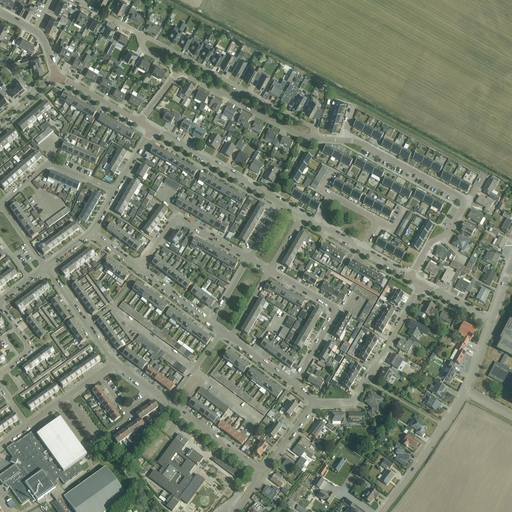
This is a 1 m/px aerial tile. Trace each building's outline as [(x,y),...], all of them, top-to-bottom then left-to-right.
[(14,1),(12,0),(7,0),(4,5),(10,8),(14,1)] [(22,14),(26,7),(28,4),(22,1),(20,0),(18,0),(17,2),(16,5),(18,6),(16,11),(22,14)] [(62,0),(60,0),(57,5),(65,9),(68,11),(70,12),(72,13),(75,15),(76,13),(78,8),(76,7),(74,10),(72,9),(66,6),(68,3),(69,0),(68,0),(62,0),(63,0),(62,0)] [(121,14),(127,4),(119,0),(118,0),(113,10),(121,14)] [(26,7),(22,14),(28,18),(31,13),(33,14),(37,7),(35,5),(34,7),(31,6),(29,9),(26,7)] [(68,11),(57,5),(54,12),(61,15),(63,12),(66,14),(68,11)] [(140,24),(144,17),(134,11),(135,9),(131,7),(128,13),(132,15),(130,19),(140,24)] [(75,15),(72,21),(71,22),(74,23),(75,22),(83,26),(88,16),(80,12),(79,14),(76,13),(75,15)] [(152,12),(149,18),(145,25),(148,26),(147,28),(156,33),(160,26),(154,23),(156,20),(153,18),(155,14),(152,12)] [(48,23),(55,27),(58,21),(51,17),(48,23)] [(97,31),(101,23),(94,19),(89,29),(93,31),(93,29),(97,31)] [(0,24),(0,29),(5,32),(8,26),(1,22),(0,24)] [(174,29),(168,38),(173,41),(176,36),(179,37),(182,31),(186,23),(183,22),(179,29),(178,29),(178,28),(176,27),(175,27),(174,29)] [(55,27),(48,23),(45,29),(52,33),(55,27)] [(107,26),(103,35),(100,33),(96,40),(100,41),(102,37),(109,41),(111,38),(115,30),(107,26)] [(116,36),(112,43),(122,48),(128,37),(121,33),(119,38),(116,36)] [(190,43),(193,37),(189,35),(188,37),(184,35),(179,44),(184,47),(187,42),(190,43)] [(20,41),(18,45),(22,47),(20,49),(23,51),(24,48),(28,42),(22,38),(20,41)] [(193,42),(189,50),(194,53),(197,47),(200,49),(204,43),(199,41),(194,38),(192,42),(193,42)] [(24,48),(23,50),(26,52),(27,50),(30,52),(29,54),(32,56),(35,50),(32,49),(34,45),(28,42),(24,48)] [(63,56),(67,49),(62,46),(63,45),(61,44),(57,50),(60,51),(58,54),(63,56)] [(206,44),(205,46),(200,56),(205,58),(208,53),(211,55),(214,49),(210,46),(206,44)] [(67,49),(63,56),(68,59),(70,60),(75,52),(72,51),(73,49),(68,47),(67,49)] [(128,51),(124,58),(123,61),(127,63),(128,60),(134,63),(138,55),(133,52),(132,53),(128,51)] [(240,51),(237,57),(235,60),(238,62),(232,73),(239,77),(247,62),(241,59),(243,56),(244,53),(240,51)] [(78,54),(75,52),(70,60),(73,62),(71,65),(76,67),(81,59),(78,58),(79,56),(77,55),(78,54)] [(222,59),(224,55),(225,54),(220,52),(219,54),(216,52),(211,62),(216,64),(219,59),(221,60),(222,59)] [(226,57),(224,61),(221,67),(226,70),(230,64),(232,65),(235,60),(237,57),(229,53),(226,57)] [(81,59),(76,67),(81,70),(82,68),(85,69),(88,63),(90,60),(86,57),(84,61),(81,59)] [(34,67),(41,65),(39,58),(30,61),(31,64),(33,64),(34,67)] [(146,70),(150,62),(143,58),(138,66),(146,70)] [(88,63),(85,69),(87,70),(84,76),(89,78),(94,69),(90,66),(91,64),(88,63)] [(146,75),(141,84),(143,85),(145,87),(149,80),(150,81),(151,78),(152,76),(153,74),(159,77),(161,78),(165,71),(162,70),(163,69),(155,65),(153,64),(150,69),(146,75)] [(34,67),(30,68),(32,75),(33,77),(35,76),(34,75),(43,72),(41,65),(34,67)] [(257,79),(260,72),(262,69),(259,67),(257,71),(251,67),(244,80),(251,83),(254,77),(257,79)] [(94,69),(89,78),(94,81),(95,79),(98,80),(103,70),(101,69),(99,71),(95,68),(94,69)] [(106,72),(103,70),(98,80),(100,81),(99,84),(103,87),(108,79),(105,78),(107,74),(105,73),(106,72)] [(16,73),(21,78),(24,82),(27,79),(23,75),(19,71),(16,73)] [(260,72),(257,79),(259,80),(256,86),(263,90),(269,77),(260,72)] [(108,79),(103,87),(108,89),(111,91),(116,82),(117,80),(114,79),(114,80),(109,77),(108,79)] [(274,80),(268,93),(274,96),(277,92),(279,93),(282,88),(284,86),(284,85),(286,81),(283,79),(281,84),(274,80)] [(18,85),(15,87),(20,93),(25,88),(19,81),(16,83),(18,85)] [(118,84),(116,82),(111,91),(113,92),(111,95),(116,98),(121,90),(116,88),(118,84)] [(283,96),(281,100),(287,103),(291,96),(294,98),(298,90),(299,88),(290,83),(287,88),(283,96)] [(182,95),(180,98),(185,100),(181,106),(187,109),(191,101),(189,99),(191,95),(195,89),(188,85),(183,92),(182,95)] [(20,93),(15,87),(12,89),(11,88),(8,90),(14,98),(20,93)] [(121,90),(116,98),(121,101),(123,98),(125,99),(126,97),(127,96),(130,90),(128,89),(127,89),(124,89),(122,87),(121,90)] [(126,97),(125,99),(128,101),(132,104),(137,95),(133,92),(130,90),(127,96),(126,97)] [(298,90),(294,98),(296,99),(293,106),(299,110),(306,97),(300,94),(301,91),(298,90)] [(66,104),(70,97),(64,94),(61,92),(56,102),(64,107),(66,104)] [(195,95),(193,98),(196,100),(195,102),(202,106),(200,110),(204,112),(206,108),(208,104),(210,101),(207,99),(209,97),(207,96),(200,92),(197,97),(195,95)] [(137,95),(132,104),(137,106),(140,107),(144,99),(145,98),(138,93),(137,95)] [(4,97),(0,100),(0,101),(4,107),(9,102),(4,97)] [(70,97),(66,104),(71,107),(75,100),(70,97)] [(80,103),(75,100),(71,107),(77,110),(80,103)] [(211,106),(208,104),(206,108),(209,109),(210,108),(213,110),(212,111),(218,113),(223,105),(217,102),(214,100),(213,102),(211,106)] [(312,100),(305,113),(312,117),(313,114),(320,117),(323,110),(317,108),(314,106),(317,102),(312,100)] [(341,112),(344,103),(336,100),(333,110),(341,112)] [(41,107),(46,112),(51,108),(46,102),(41,107)] [(80,103),(77,110),(82,113),(86,106),(80,103)] [(86,106),(82,113),(87,116),(91,109),(86,106)] [(46,112),(41,107),(36,111),(41,117),(43,118),(45,121),(51,118),(46,112)] [(219,117),(219,118),(222,120),(225,122),(227,119),(232,121),(237,112),(228,107),(223,116),(220,115),(219,117)] [(97,112),(91,109),(87,116),(91,118),(88,122),(92,124),(95,120),(93,119),(97,112)] [(177,122),(181,116),(173,112),(172,113),(165,109),(162,113),(166,115),(163,120),(171,124),(174,120),(177,122)] [(332,113),(330,120),(338,122),(341,113),(333,110),(332,113)] [(43,118),(36,111),(32,115),(37,121),(38,122),(43,118)] [(32,115),(27,119),(32,125),(37,121),(32,115)] [(104,125),(107,119),(102,115),(98,122),(104,125)] [(219,118),(219,117),(216,115),(214,120),(212,119),(210,122),(215,125),(219,118)] [(248,130),(251,126),(248,124),(251,120),(242,115),(238,123),(244,126),(243,128),(248,130)] [(196,126),(193,131),(195,133),(193,137),(196,139),(196,138),(202,142),(207,133),(206,133),(207,130),(207,129),(204,128),(203,128),(201,130),(198,128),(199,127),(198,127),(201,122),(202,121),(203,122),(205,119),(201,117),(196,126)] [(185,121),(180,129),(187,133),(189,129),(193,131),(196,126),(192,124),(192,125),(190,124),(192,121),(187,118),(185,121)] [(32,125),(27,119),(22,123),(27,129),(32,125)] [(113,122),(107,119),(104,125),(109,128),(113,122)] [(330,121),(327,130),(331,131),(335,132),(338,122),(330,120),(330,121)] [(366,125),(357,120),(353,127),(362,132),(366,125)] [(113,122),(109,128),(114,131),(118,125),(113,122)] [(27,129),(22,123),(17,127),(22,133),(25,131),(27,133),(30,131),(27,129)] [(251,126),(248,130),(248,132),(250,133),(252,130),(255,132),(255,131),(258,132),(258,133),(261,135),(265,127),(256,123),(254,127),(251,126)] [(118,125),(114,131),(120,134),(123,128),(118,125)] [(371,137),(375,130),(366,125),(362,132),(371,137)] [(129,131),(123,128),(120,134),(125,137),(129,131)] [(276,146),(279,140),(276,139),(278,135),(270,130),(265,140),(276,146)] [(380,142),(384,135),(375,130),(371,137),(380,142)] [(13,131),(8,135),(13,141),(18,137),(13,131)] [(129,131),(125,137),(130,141),(134,134),(129,131)] [(8,135),(3,139),(8,145),(13,141),(8,135)] [(223,145),(227,138),(224,137),(222,140),(213,135),(211,139),(212,139),(208,146),(216,150),(220,144),(223,145)] [(279,140),(276,146),(276,147),(282,150),(284,146),(290,150),(294,143),(284,138),(282,142),(279,140)] [(8,145),(3,139),(0,141),(0,144),(4,149),(8,145)] [(239,150),(242,144),(244,141),(240,139),(235,148),(227,144),(222,153),(230,158),(235,148),(239,150)] [(390,151),(394,144),(385,139),(381,146),(390,151)] [(67,153),(70,146),(71,144),(62,140),(58,150),(67,153)] [(399,156),(403,149),(394,144),(390,151),(399,156)] [(75,149),(70,146),(67,153),(72,156),(75,149)] [(331,157),(335,150),(326,146),(322,153),(331,157)] [(156,156),(159,150),(154,147),(150,153),(156,156)] [(81,151),(75,149),(72,156),(78,158),(81,151)] [(408,161),(412,154),(403,149),(399,156),(408,161)] [(120,150),(117,156),(123,159),(126,154),(120,150)] [(159,150),(156,156),(161,160),(165,153),(159,150)] [(340,162),(344,155),(335,150),(331,157),(340,162)] [(87,154),(81,151),(78,158),(84,161),(87,154)] [(32,156),(37,162),(42,158),(37,152),(32,156)] [(421,164),(425,157),(416,152),(412,159),(421,164)] [(165,153),(161,160),(166,163),(170,156),(165,153)] [(245,166),(249,159),(247,157),(247,156),(241,153),(236,162),(239,163),(245,166)] [(254,163),(250,170),(259,175),(263,168),(264,165),(256,160),(259,155),(256,153),(252,160),(251,162),(254,163)] [(312,157),(305,153),(300,162),(307,166),(312,157)] [(87,154),(84,161),(89,163),(92,156),(87,154)] [(349,167),(353,160),(344,155),(340,162),(349,167)] [(32,156),(27,160),(32,166),(37,162),(32,156)] [(98,159),(92,156),(89,163),(95,166),(98,159)] [(123,159),(117,156),(113,161),(120,165),(123,159)] [(170,156),(166,163),(172,166),(176,159),(170,156)] [(430,169),(434,162),(425,157),(421,164),(430,169)] [(363,170),(367,163),(358,158),(354,165),(363,170)] [(176,159),(172,166),(177,169),(181,162),(176,159)] [(32,166),(27,160),(22,165),(27,170),(32,166)] [(113,161),(110,166),(117,170),(120,165),(113,161)] [(270,163),(266,168),(265,168),(263,170),(265,171),(267,172),(264,178),(272,183),(279,172),(270,168),(272,165),(271,164),(272,162),(271,161),(270,163)] [(181,162),(177,169),(182,172),(186,165),(181,162)] [(302,175),(307,166),(300,162),(295,171),(302,175)] [(439,174),(443,167),(434,162),(430,169),(439,174)] [(372,175),(376,168),(367,163),(363,170),(372,175)] [(22,165),(18,169),(23,174),(27,170),(22,165)] [(142,165),(139,171),(146,174),(149,169),(142,165)] [(192,168),(186,165),(182,172),(188,175),(192,168)] [(117,170),(110,166),(107,172),(114,176),(117,170)] [(197,172),(192,168),(188,175),(193,178),(197,172)] [(372,175),(371,178),(379,182),(381,180),(383,175),(385,173),(376,168),(372,175)] [(23,174),(18,169),(13,173),(18,178),(23,174)] [(139,171),(136,176),(140,178),(138,181),(142,183),(143,180),(142,180),(146,174),(139,171)] [(297,184),(302,175),(295,171),(290,180),(297,184)] [(449,183),(453,176),(444,171),(440,178),(449,183)] [(13,173),(8,177),(14,183),(18,178),(13,173)] [(48,180),(47,182),(53,184),(54,182),(57,175),(51,173),(48,180)] [(57,175),(54,182),(60,185),(63,178),(57,175)] [(204,185),(208,178),(202,175),(199,181),(204,185)] [(458,188),(462,181),(453,176),(449,183),(458,188)] [(8,177),(4,181),(9,187),(14,183),(8,177)] [(68,180),(63,178),(60,185),(65,187),(68,180)] [(208,178),(204,185),(209,188),(213,181),(208,178)] [(394,182),(386,178),(382,185),(391,190),(394,182)] [(500,198),(492,193),(497,184),(496,184),(498,181),(492,178),(490,181),(489,180),(484,190),(485,191),(484,194),(498,202),(500,198)] [(74,182),(68,180),(65,187),(71,189),(74,182)] [(133,180),(130,186),(137,190),(137,189),(139,191),(142,186),(140,184),(133,180)] [(341,192),(345,184),(336,180),(332,187),(341,192)] [(9,187),(4,181),(0,184),(0,186),(4,191),(9,187)] [(213,181),(209,188),(215,191),(219,184),(213,181)] [(467,193),(471,185),(462,181),(458,188),(467,193)] [(74,182),(71,189),(77,192),(80,185),(74,182)] [(403,187),(394,182),(391,190),(400,194),(403,187)] [(219,184),(215,191),(220,194),(224,187),(219,184)] [(350,196),(354,189),(345,184),(341,192),(350,196)] [(137,190),(130,186),(127,191),(134,195),(137,190)] [(224,187),(220,194),(226,197),(229,190),(224,187)] [(412,192),(403,187),(400,194),(409,199),(412,192)] [(295,189),(291,196),(300,201),(304,194),(295,189)] [(359,201),(363,194),(354,189),(350,196),(359,201)] [(229,190),(226,197),(231,200),(235,193),(229,190)] [(422,202),(426,195),(417,190),(413,197),(422,202)] [(134,195),(127,191),(124,197),(131,200),(134,195)] [(94,193),(91,199),(98,202),(101,197),(94,193)] [(240,196),(235,193),(231,200),(236,203),(240,196)] [(177,197),(176,200),(177,201),(178,201),(176,206),(181,209),(185,202),(179,199),(182,195),(179,194),(177,197)] [(304,194),(300,201),(303,203),(308,206),(312,199),(304,194)] [(431,207),(435,200),(426,195),(422,202),(431,207)] [(240,196),(236,203),(239,205),(237,208),(240,210),(246,200),(240,196)] [(365,200),(363,203),(372,208),(376,201),(367,196),(365,200)] [(124,197),(121,202),(127,206),(129,202),(139,208),(140,206),(136,204),(131,200),(124,197)] [(480,197),(476,203),(486,208),(485,211),(488,213),(493,204),(494,205),(495,202),(488,198),(487,200),(480,197)] [(91,199),(88,204),(95,208),(98,202),(91,199)] [(317,211),(321,204),(312,199),(308,206),(317,211)] [(440,212),(444,205),(435,200),(431,207),(440,212)] [(376,201),(372,208),(381,213),(385,206),(376,201)] [(121,202),(118,207),(124,211),(127,206),(121,202)] [(190,206),(185,202),(181,209),(187,212),(190,206)] [(13,214),(20,210),(16,204),(10,209),(13,214)] [(88,204),(85,209),(92,213),(95,208),(88,204)] [(162,206),(158,212),(164,216),(168,211),(162,206)] [(190,206),(187,212),(192,215),(196,209),(190,206)] [(385,206),(381,213),(390,218),(393,211),(385,206)] [(124,211),(118,207),(115,213),(121,217),(124,211)] [(258,208),(254,213),(261,217),(264,212),(258,208)] [(92,213),(85,209),(82,215),(88,219),(92,213)] [(196,209),(192,215),(197,218),(201,212),(196,209)] [(23,215),(20,210),(13,214),(17,219),(23,215)] [(479,225),(484,217),(472,210),(468,218),(479,225)] [(158,212),(154,216),(160,221),(164,216),(158,212)] [(201,212),(197,218),(203,222),(206,215),(201,212)] [(254,213),(251,219),(258,223),(261,217),(254,213)] [(511,234),(511,231),(511,222),(510,222),(511,217),(505,213),(503,217),(507,219),(502,229),(507,231),(506,232),(511,234)] [(27,220),(23,215),(17,219),(21,224),(27,220)] [(88,219),(82,215),(79,220),(85,224),(88,219)] [(212,218),(206,215),(203,222),(208,225),(212,218)] [(160,221),(154,216),(150,221),(157,226),(160,221)] [(217,221),(212,218),(208,225),(213,228),(217,221)] [(217,221),(213,228),(219,231),(222,224),(219,223),(221,220),(218,219),(217,221)] [(251,219),(248,224),(255,228),(258,223),(251,219)] [(27,220),(21,224),(24,229),(30,225),(27,220)] [(150,221),(147,226),(153,231),(157,226),(150,221)] [(427,233),(433,225),(426,221),(421,229),(427,233)] [(467,221),(466,224),(464,223),(463,226),(464,228),(461,232),(468,236),(471,238),(472,236),(475,230),(477,231),(478,230),(479,228),(467,221)] [(69,227),(74,233),(79,230),(74,223),(69,227)] [(112,234),(116,228),(111,224),(106,230),(112,234)] [(222,224),(219,231),(224,234),(228,227),(222,224)] [(248,224),(245,229),(252,233),(255,228),(248,224)] [(30,225),(24,229),(28,234),(34,229),(30,225)] [(153,231),(147,226),(143,231),(144,232),(149,236),(153,231)] [(69,227),(64,231),(69,237),(74,233),(69,227)] [(116,228),(112,234),(117,238),(121,231),(116,228)] [(38,235),(34,229),(28,234),(32,239),(38,235)] [(252,233),(245,229),(242,235),(249,239),(252,233)] [(422,242),(427,233),(421,229),(415,238),(422,242)] [(69,237),(64,231),(59,235),(64,241),(69,237)] [(121,231),(117,238),(121,241),(126,235),(121,231)] [(173,236),(179,241),(182,236),(176,231),(173,236)] [(300,233),(297,238),(304,242),(307,244),(310,238),(300,233)] [(59,235),(54,238),(59,245),(64,241),(59,235)] [(131,239),(126,235),(121,241),(126,245),(131,239)] [(249,239),(242,235),(239,240),(245,244),(249,239)] [(457,237),(452,245),(457,248),(458,248),(459,247),(462,249),(465,250),(468,246),(470,241),(466,239),(459,235),(458,237),(457,237)] [(179,241),(173,236),(169,241),(175,246),(179,241)] [(502,250),(504,247),(507,241),(500,237),(498,240),(496,239),(493,245),(495,246),(498,247),(498,248),(502,250)] [(54,238),(49,242),(54,248),(59,245),(54,238)] [(191,240),(189,244),(191,245),(190,247),(195,250),(196,248),(200,242),(195,238),(193,241),(191,240)] [(304,242),(297,238),(294,244),(301,247),(304,242)] [(384,250),(388,243),(379,238),(375,245),(384,250)] [(417,251),(422,242),(415,238),(410,247),(417,251)] [(131,239),(126,245),(131,249),(136,243),(134,241),(131,239)] [(54,248),(49,242),(44,246),(49,252),(54,248)] [(200,242),(196,248),(195,250),(201,253),(202,251),(206,245),(200,242)] [(136,243),(131,249),(136,253),(141,247),(136,243)] [(397,248),(388,243),(384,250),(393,255),(397,248)] [(479,243),(478,246),(481,248),(489,252),(491,249),(479,243)] [(42,244),(37,247),(39,250),(44,256),(48,253),(49,252),(44,246),(42,244)] [(301,247),(294,244),(291,249),(298,253),(301,247)] [(171,245),(169,249),(180,256),(181,254),(177,252),(178,249),(171,245)] [(211,248),(206,245),(202,251),(207,255),(211,248)] [(320,250),(319,251),(325,255),(329,248),(323,245),(320,250)] [(451,254),(447,252),(439,247),(436,251),(437,251),(435,256),(443,260),(445,255),(449,258),(451,254)] [(211,248),(207,255),(213,258),(216,251),(211,248)] [(334,251),(329,248),(325,255),(330,258),(334,251)] [(402,260),(406,253),(397,248),(393,255),(402,260)] [(90,249),(85,253),(90,259),(95,255),(90,249)] [(298,253),(291,249),(288,254),(295,258),(298,253)] [(216,251),(213,258),(218,261),(222,254),(216,251)] [(340,254),(334,251),(330,258),(336,261),(340,254)] [(485,257),(483,260),(495,267),(498,263),(497,263),(500,258),(499,257),(500,255),(492,251),(491,253),(490,253),(488,252),(486,255),(487,255),(486,258),(485,257)] [(85,253),(80,257),(85,263),(90,259),(85,253)] [(222,254),(218,261),(223,264),(227,257),(222,254)] [(288,254),(285,260),(291,264),(295,258),(288,254)] [(340,254),(336,261),(341,264),(345,257),(340,254)] [(85,263),(80,257),(75,261),(80,267),(85,263)] [(232,260),(227,257),(223,264),(222,266),(228,269),(229,267),(232,260)] [(157,268),(161,262),(156,258),(152,264),(157,268)] [(238,264),(232,260),(229,267),(234,270),(238,264)] [(291,264),(285,260),(282,265),(288,269),(291,264)] [(311,260),(309,263),(306,270),(308,271),(312,265),(313,265),(315,262),(311,260)] [(75,261),(70,264),(75,270),(80,267),(75,261)] [(109,271),(113,265),(108,261),(104,267),(107,270),(105,272),(107,274),(109,271)] [(348,267),(348,268),(354,271),(358,264),(352,261),(348,267)] [(166,266),(161,262),(157,268),(162,272),(166,266)] [(70,264),(65,268),(70,274),(75,270),(70,264)] [(358,264),(354,271),(359,274),(363,267),(358,264)] [(443,269),(445,267),(440,264),(438,268),(429,264),(425,272),(430,275),(430,276),(431,274),(436,277),(439,270),(442,272),(443,269)] [(118,269),(113,265),(109,271),(107,274),(109,271),(114,275),(118,269)] [(166,266),(162,272),(167,275),(171,269),(166,266)] [(167,275),(172,279),(176,273),(174,271),(176,268),(174,266),(171,269),(167,275)] [(363,267),(359,274),(365,278),(369,271),(363,267)] [(482,272),(486,274),(482,282),(490,286),(491,283),(495,275),(488,271),(489,269),(485,267),(482,272)] [(70,274),(65,268),(60,272),(65,278),(70,274)] [(118,269),(114,275),(119,279),(123,273),(118,269)] [(10,271),(7,273),(12,280),(17,276),(12,270),(10,271)] [(177,283),(181,277),(183,275),(180,273),(181,271),(179,270),(176,273),(172,279),(177,283)] [(461,273),(460,272),(457,270),(455,274),(447,270),(446,273),(441,281),(450,285),(452,281),(455,283),(458,277),(461,273)] [(369,271),(365,278),(370,281),(374,274),(369,271)] [(7,273),(2,277),(7,283),(12,280),(7,273)] [(123,273),(119,279),(124,283),(128,276),(123,273)] [(309,283),(313,275),(311,274),(310,276),(306,274),(303,280),(309,283)] [(374,274),(370,281),(376,284),(380,277),(374,274)] [(313,275),(309,283),(315,287),(317,283),(318,280),(315,278),(316,276),(313,275)] [(181,277),(177,283),(181,287),(186,281),(181,277)] [(376,284),(374,286),(380,289),(380,287),(383,289),(388,282),(385,280),(380,277),(376,284)] [(460,280),(456,289),(465,294),(466,291),(469,286),(473,288),(476,283),(472,281),(471,283),(464,279),(463,281),(460,280)] [(186,281),(181,287),(187,291),(191,284),(186,281)] [(40,287),(44,293),(49,290),(45,283),(40,287)] [(75,292),(81,288),(77,283),(71,287),(75,292)] [(137,294),(143,287),(137,283),(132,290),(137,294)] [(273,295),(274,293),(278,287),(273,283),(272,285),(268,283),(263,290),(267,293),(267,292),(273,295)] [(326,293),(330,286),(325,283),(321,290),(326,293)] [(384,292),(386,293),(389,288),(393,290),(394,287),(389,283),(384,292)] [(336,289),(330,286),(326,293),(332,297),(336,289)] [(44,293),(40,287),(35,291),(39,297),(44,293)] [(143,287),(137,294),(142,298),(148,291),(143,287)] [(195,297),(200,291),(195,287),(190,293),(195,297)] [(283,290),(278,287),(274,293),(280,296),(283,290)] [(84,293),(81,288),(75,292),(78,297),(84,293)] [(336,289),(332,297),(337,300),(341,293),(336,289)] [(394,290),(392,292),(395,294),(394,297),(401,301),(404,296),(404,295),(394,289),(394,290)] [(485,301),(489,293),(482,289),(476,300),(484,304),(486,301),(485,301)] [(289,293),(283,290),(280,296),(285,300),(289,293)] [(35,291),(30,295),(34,301),(39,297),(35,291)] [(148,291),(142,298),(147,302),(153,295),(148,291)] [(200,291),(195,297),(200,301),(205,295),(200,291)] [(87,298),(84,293),(78,297),(82,302),(87,298)] [(294,296),(289,293),(285,300),(290,303),(294,296)] [(341,293),(337,300),(343,303),(347,296),(341,293)] [(34,301),(30,295),(25,298),(29,304),(34,301)] [(158,298),(153,295),(147,302),(152,305),(158,298)] [(210,299),(205,295),(200,301),(205,305),(210,299)] [(378,299),(370,295),(367,300),(369,301),(375,304),(378,299)] [(299,299),(294,296),(290,303),(296,306),(299,299)] [(394,297),(390,304),(394,306),(395,305),(398,307),(401,301),(394,297)] [(25,298),(20,302),(24,308),(29,304),(25,298)] [(87,298),(82,302),(85,307),(91,302),(87,298)] [(163,302),(158,298),(152,305),(157,309),(163,302)] [(54,308),(60,304),(56,299),(51,303),(54,308)] [(215,303),(210,299),(205,305),(211,309),(215,303)] [(305,302),(299,299),(296,306),(301,309),(305,302)] [(260,300),(257,305),(263,309),(266,310),(269,305),(266,303),(260,300)] [(24,308),(20,302),(15,306),(19,312),(24,308)] [(94,307),(91,302),(85,307),(89,311),(94,307)] [(168,306),(163,302),(157,309),(163,313),(168,306)] [(420,308),(416,315),(422,318),(424,314),(430,317),(435,307),(427,303),(425,307),(423,310),(420,308)] [(60,304),(54,308),(57,313),(63,309),(60,304)] [(263,309),(257,305),(253,310),(260,314),(263,309)] [(98,312),(94,307),(89,311),(92,316),(98,312)] [(171,319),(176,312),(171,308),(166,316),(171,319)] [(385,314),(392,318),(395,312),(388,308),(385,314)] [(63,309),(57,313),(61,318),(67,314),(63,309)] [(313,314),(319,318),(322,312),(316,309),(313,314)] [(253,310),(250,316),(257,320),(260,314),(253,310)] [(176,312),(171,319),(169,322),(174,326),(176,323),(181,316),(176,312)] [(450,324),(453,317),(443,312),(442,315),(439,313),(435,320),(438,322),(440,319),(450,324)] [(70,318),(67,314),(61,318),(64,323),(70,318)] [(313,314),(310,320),(316,323),(319,318),(313,314)] [(345,314),(342,319),(349,323),(352,318),(345,314)] [(392,318),(385,314),(381,319),(388,323),(392,318)] [(186,320),(181,316),(176,323),(181,327),(186,320)] [(257,320),(250,316),(247,321),(254,325),(257,320)] [(30,326),(35,322),(32,317),(26,321),(30,326)] [(100,328),(106,323),(102,319),(97,323),(100,328)] [(342,319),(339,325),(346,329),(349,323),(342,319)] [(381,319),(378,325),(385,329),(388,323),(381,319)] [(191,324),(186,320),(181,327),(186,331),(191,324)] [(316,323),(310,320),(307,325),(313,329),(316,323)] [(471,341),(477,330),(464,323),(463,323),(458,320),(456,325),(461,328),(457,334),(464,338),(461,343),(466,346),(469,341),(471,341)] [(72,321),(67,325),(70,330),(76,326),(72,321)] [(254,325),(247,321),(244,327),(251,330),(254,325)] [(427,336),(429,331),(412,321),(409,326),(412,328),(408,335),(417,340),(421,332),(427,336)] [(39,326),(35,322),(30,326),(33,331),(39,326)] [(511,370),(510,370),(511,369),(510,369),(508,368),(508,367),(505,365),(504,367),(503,366),(508,356),(511,358),(511,322),(497,350),(505,355),(500,365),(496,362),(494,365),(494,366),(488,377),(489,377),(490,376),(511,387),(511,370)] [(106,323),(100,328),(104,332),(109,328),(106,323)] [(191,324),(186,331),(191,335),(196,328),(191,324)] [(313,329),(307,325),(303,330),(310,334),(313,329)] [(346,329),(339,325),(336,330),(343,334),(346,329)] [(385,329),(378,325),(375,330),(382,334),(385,329)] [(42,331),(39,326),(33,331),(37,335),(42,331)] [(76,326),(70,330),(74,335),(79,331),(76,326)] [(251,330),(244,327),(241,332),(247,336),(251,330)] [(113,333),(109,328),(104,332),(107,337),(113,333)] [(196,328),(191,335),(196,338),(201,331),(196,328)] [(310,334),(303,330),(300,336),(307,339),(310,334)] [(343,334),(336,330),(333,336),(340,340),(343,334)] [(42,331),(37,335),(40,340),(46,336),(42,331)] [(73,335),(76,340),(83,336),(79,331),(74,335),(73,335)] [(115,331),(113,333),(107,337),(110,342),(116,338),(114,335),(117,334),(115,331)] [(201,331),(196,338),(201,342),(206,335),(201,331)] [(206,335),(201,342),(206,346),(210,341),(210,342),(213,338),(209,335),(208,337),(206,335)] [(75,341),(74,342),(75,344),(79,342),(81,344),(86,340),(83,336),(77,340),(76,340),(75,341)] [(300,336),(297,341),(304,345),(307,339),(300,336)] [(371,337),(368,342),(375,346),(378,341),(371,337)] [(116,338),(110,342),(114,347),(119,342),(116,338)] [(273,339),(273,341),(272,341),(270,344),(266,350),(270,354),(275,348),(272,346),(276,341),(273,339)] [(354,341),(351,339),(348,344),(345,342),(343,345),(349,349),(354,341)] [(265,340),(261,346),(266,350),(270,344),(265,340)] [(304,345),(297,341),(294,346),(301,350),(304,345)] [(408,353),(412,346),(407,343),(406,344),(401,341),(397,348),(403,352),(403,351),(408,353)] [(119,342),(114,347),(117,351),(123,347),(119,342)] [(368,342),(365,347),(372,352),(375,346),(368,342)] [(328,343),(325,348),(332,352),(335,347),(328,343)] [(183,347),(193,354),(195,351),(185,344),(183,347)] [(460,365),(466,354),(463,352),(465,347),(460,344),(456,350),(458,351),(453,361),(460,365)] [(349,349),(343,345),(340,351),(344,353),(346,354),(349,349)] [(50,347),(46,351),(50,357),(55,353),(50,347)] [(127,359),(132,353),(127,350),(128,349),(126,347),(119,353),(122,355),(122,356),(127,359)] [(365,347),(362,353),(369,357),(372,352),(365,347)] [(275,348),(270,354),(275,358),(280,351),(275,348)] [(325,348),(322,354),(329,358),(332,352),(325,348)] [(50,357),(46,351),(41,354),(45,360),(50,357)] [(285,355),(280,351),(275,358),(280,361),(285,355)] [(228,363),(233,356),(228,352),(223,359),(228,363)] [(293,355),(290,359),(285,365),(290,369),(295,363),(292,361),(295,357),(298,354),(295,352),(293,355)] [(95,353),(91,356),(92,359),(96,365),(101,361),(97,355),(95,353)] [(137,357),(132,353),(127,359),(132,363),(137,357)] [(369,357),(362,353),(359,358),(366,362),(369,357)] [(45,360),(41,354),(36,358),(40,363),(45,360)] [(322,354),(319,359),(321,360),(320,363),(325,366),(331,369),(332,370),(334,367),(328,364),(331,359),(329,358),(322,354)] [(393,354),(387,364),(395,368),(398,370),(403,361),(407,363),(409,360),(405,358),(399,354),(397,357),(393,354)] [(290,359),(285,355),(280,361),(285,365),(290,359)] [(228,363),(226,365),(231,369),(233,366),(238,359),(233,356),(228,363)] [(142,361),(137,357),(132,363),(137,367),(142,361)] [(40,363),(36,358),(32,361),(36,367),(40,363)] [(96,365),(92,359),(87,362),(91,368),(96,365)] [(243,363),(238,359),(233,366),(238,370),(243,363)] [(36,367),(32,361),(27,365),(31,371),(36,367)] [(142,361),(137,367),(142,371),(144,368),(146,369),(149,366),(142,361)] [(450,383),(452,379),(453,379),(454,377),(454,376),(456,372),(453,370),(455,366),(447,361),(444,365),(448,368),(442,378),(450,383)] [(91,368),(87,362),(82,366),(86,371),(91,368)] [(243,363),(238,370),(243,374),(249,367),(243,363)] [(27,365),(22,369),(26,374),(29,372),(30,374),(33,373),(31,371),(27,365)] [(151,377),(159,366),(157,365),(155,368),(153,371),(150,368),(146,373),(146,374),(148,376),(149,375),(151,377)] [(355,365),(351,371),(358,375),(361,369),(355,365)] [(86,371),(82,366),(78,369),(82,375),(86,371)] [(161,368),(159,366),(151,377),(156,381),(160,376),(157,374),(159,371),(161,368)] [(78,369),(73,373),(77,378),(82,375),(78,369)] [(252,380),(257,373),(252,369),(246,377),(252,380)] [(401,375),(399,374),(391,369),(390,372),(384,369),(379,378),(388,384),(393,374),(395,375),(394,377),(396,378),(398,379),(399,379),(401,380),(402,377),(401,376),(401,375)] [(160,376),(156,381),(161,385),(165,379),(162,378),(164,375),(164,374),(166,372),(164,370),(160,376)] [(314,386),(318,379),(317,379),(321,373),(318,371),(314,377),(312,376),(308,382),(314,386)] [(351,371),(348,376),(355,380),(358,375),(351,371)] [(73,373),(68,376),(72,382),(77,378),(73,373)] [(257,373),(252,380),(257,384),(262,377),(257,373)] [(72,382),(68,376),(63,380),(67,385),(72,382)] [(167,381),(165,379),(161,385),(166,388),(174,378),(171,376),(167,381)] [(348,376),(345,382),(352,386),(355,380),(348,376)] [(262,377),(257,384),(262,388),(267,381),(262,377)] [(174,378),(166,388),(168,390),(170,392),(174,387),(172,385),(176,379),(174,378)] [(318,379),(314,386),(320,390),(324,383),(318,379)] [(432,386),(429,391),(432,393),(443,399),(445,395),(443,394),(446,389),(441,386),(443,383),(435,379),(434,382),(437,384),(435,388),(432,386)] [(67,385),(63,380),(58,383),(62,389),(67,385)] [(267,381),(262,388),(259,391),(264,395),(265,394),(272,385),(267,381)] [(352,386),(345,382),(342,387),(349,391),(352,386)] [(55,385),(50,389),(54,394),(59,391),(55,385)] [(272,385),(265,394),(267,396),(269,394),(272,396),(277,388),(272,385)] [(95,397),(102,392),(98,388),(92,392),(95,397)] [(277,388),(272,396),(277,399),(282,392),(277,388)] [(54,394),(50,389),(46,392),(50,398),(54,394)] [(46,392),(41,396),(45,401),(50,398),(46,392)] [(105,397),(102,392),(95,397),(98,401),(105,397)] [(375,414),(383,400),(370,393),(365,402),(371,406),(370,408),(372,410),(368,414),(372,420),(377,416),(375,414)] [(441,405),(433,400),(435,398),(426,393),(424,396),(428,398),(429,399),(426,405),(437,412),(441,405)] [(45,401),(41,396),(36,399),(40,405),(45,401)] [(108,401),(105,397),(98,401),(102,405),(108,401)] [(36,399),(31,402),(35,408),(40,405),(36,399)] [(193,409),(198,403),(193,399),(188,405),(193,409)] [(108,401),(102,405),(105,410),(111,405),(108,401)] [(35,408),(31,402),(26,406),(30,412),(35,408)] [(154,402),(149,405),(154,412),(158,408),(154,402)] [(286,407),(293,412),(298,406),(292,402),(290,405),(288,404),(286,407)] [(198,403),(193,409),(198,413),(203,407),(198,403)] [(111,405),(105,410),(108,414),(114,410),(111,405)] [(149,405),(145,409),(149,415),(154,412),(149,405)] [(203,407),(198,413),(203,417),(208,411),(203,407)] [(293,412),(286,407),(284,409),(283,409),(282,409),(280,412),(280,414),(282,416),(284,414),(289,418),(293,412)] [(149,415),(145,409),(140,412),(145,418),(149,415)] [(117,414),(114,410),(108,414),(111,418),(117,414)] [(208,411),(203,417),(208,420),(213,414),(208,411)] [(270,411),(267,416),(270,419),(271,417),(273,418),(278,422),(280,419),(275,415),(274,414),(270,411)] [(145,418),(140,412),(136,415),(139,420),(141,421),(145,418)] [(213,414),(208,420),(213,424),(216,426),(221,420),(219,419),(221,416),(217,413),(215,412),(213,414)] [(120,419),(117,414),(111,418),(114,423),(120,419)] [(342,414),(332,414),(332,422),(341,422),(341,425),(343,425),(344,427),(346,427),(346,419),(346,414),(342,414)] [(349,419),(346,419),(346,427),(349,427),(349,424),(364,424),(364,415),(359,415),(359,414),(349,414),(349,419)] [(14,415),(9,418),(13,424),(18,420),(14,415)] [(13,424),(9,418),(5,421),(9,427),(13,424)] [(223,431),(231,421),(232,420),(229,418),(225,424),(221,422),(218,427),(218,428),(220,430),(223,431)] [(67,496),(56,481),(59,479),(64,486),(84,472),(79,465),(82,463),(82,462),(82,461),(82,460),(87,456),(60,419),(48,428),(45,423),(43,425),(15,445),(14,444),(6,450),(14,461),(13,464),(15,466),(10,469),(0,476),(0,482),(2,486),(4,485),(7,489),(8,489),(9,489),(9,488),(22,506),(30,500),(32,502),(33,503),(34,502),(36,501),(37,502),(50,493),(56,502),(57,503),(58,502),(57,501),(62,498),(64,498),(67,496)] [(139,420),(135,423),(140,429),(144,426),(141,421),(139,420)] [(424,433),(427,428),(421,424),(416,420),(411,427),(417,432),(416,434),(422,438),(425,433),(424,433)] [(5,421),(0,424),(0,425),(4,431),(9,427),(5,421)] [(232,422),(231,421),(223,431),(228,435),(232,430),(229,428),(231,425),(231,424),(232,422)] [(247,430),(250,425),(246,421),(242,426),(247,430)] [(316,438),(325,426),(319,421),(314,428),(313,428),(309,433),(316,438)] [(135,423),(131,426),(135,432),(140,429),(135,423)] [(272,426),(270,428),(278,434),(282,428),(276,424),(274,427),(272,426)] [(256,429),(250,425),(247,430),(252,433),(256,429)] [(131,426),(126,429),(131,436),(135,432),(131,426)] [(278,434),(270,428),(268,431),(270,433),(268,435),(273,439),(278,434)] [(126,429),(122,432),(127,439),(131,436),(126,429)] [(232,430),(228,435),(232,439),(236,433),(232,430)] [(238,431),(236,433),(232,439),(237,442),(245,432),(243,430),(241,433),(238,431)] [(127,439),(122,432),(118,435),(122,442),(127,439)] [(247,433),(245,432),(237,442),(240,444),(239,444),(241,446),(242,446),(246,441),(248,438),(245,436),(247,433)] [(415,450),(419,443),(414,440),(416,437),(408,432),(406,435),(408,436),(402,445),(407,448),(408,445),(415,450)] [(122,442),(118,435),(113,439),(118,445),(122,442)] [(165,469),(166,469),(167,470),(170,466),(178,472),(170,482),(172,484),(167,491),(173,495),(171,497),(171,496),(166,502),(169,504),(167,507),(173,511),(180,502),(178,501),(180,499),(188,505),(205,481),(197,475),(194,479),(189,475),(196,465),(198,466),(203,459),(191,450),(187,455),(181,451),(188,442),(179,435),(175,439),(175,440),(158,463),(163,467),(165,469)] [(303,438),(298,445),(313,457),(315,454),(313,452),(308,448),(311,444),(303,438)] [(251,443),(248,441),(241,451),(244,453),(247,448),(251,443)] [(258,444),(256,447),(257,448),(264,453),(267,447),(264,445),(259,441),(258,444)] [(298,445),(293,452),(301,458),(301,459),(303,460),(307,455),(309,457),(312,459),(313,457),(311,455),(298,445)] [(397,445),(395,448),(398,450),(396,454),(399,456),(396,461),(405,467),(410,459),(409,458),(409,457),(403,452),(404,450),(397,445)] [(264,453),(256,447),(255,446),(251,451),(260,458),(264,453)] [(240,481),(244,476),(220,458),(216,463),(240,481)] [(301,459),(298,464),(302,467),(306,462),(303,460),(301,459)] [(340,459),(333,470),(338,473),(345,462),(340,459)] [(286,474),(293,464),(291,463),(290,463),(286,460),(280,469),(283,471),(283,472),(286,474)] [(390,469),(393,466),(385,460),(380,466),(386,471),(389,468),(390,469)] [(165,469),(163,467),(161,471),(159,473),(155,470),(149,478),(165,490),(167,491),(172,484),(170,482),(178,472),(170,466),(167,470),(166,469),(165,469)] [(325,466),(319,475),(323,477),(328,468),(325,466)] [(58,502),(57,503),(63,511),(107,511),(127,498),(106,468),(67,496),(64,498),(62,498),(57,501),(58,502)] [(382,477),(380,481),(387,486),(394,476),(387,471),(382,477)] [(277,474),(275,476),(275,475),(271,481),(280,488),(285,483),(281,480),(283,477),(278,474),(277,474)] [(323,484),(324,481),(321,479),(319,478),(314,485),(316,487),(319,489),(323,484)] [(271,502),(276,495),(279,491),(274,488),(272,491),(267,487),(264,491),(262,494),(269,500),(271,502)] [(376,499),(379,496),(371,489),(364,499),(370,504),(374,498),(376,499)] [(322,491),(319,496),(323,499),(322,501),(329,505),(335,497),(328,492),(327,494),(322,491)] [(287,505),(293,508),(296,503),(291,499),(287,505)] [(344,503),(344,504),(350,508),(352,506),(353,504),(349,501),(347,499),(346,501),(344,503)] [(63,511),(57,503),(56,502),(52,505),(57,511),(63,511)]
